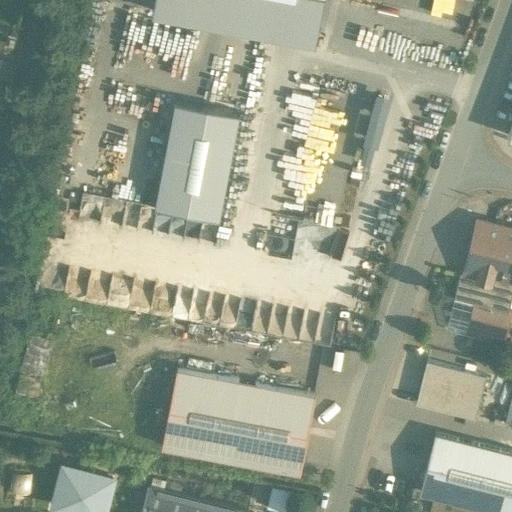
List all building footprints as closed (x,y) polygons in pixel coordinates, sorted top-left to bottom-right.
[(374,90),(370,141),(385,143),(389,91),(374,90)] [(234,109),(178,99),(158,206),(214,217),(234,109)] [(511,226),(477,217),(465,264),(479,267),(478,274),(478,275),(489,278),(491,270),(511,275),(511,226)] [(511,292),(511,275),(491,270),(489,278),(478,275),(478,274),(459,270),(453,295),(475,301),(508,309),(511,292)] [(508,309),(475,301),(469,324),(502,332),(508,309)] [(426,359),(415,402),(473,417),(484,374),(426,359)] [(315,389),(176,362),(161,441),(300,468),(315,389)] [(511,447),(434,428),(419,488),(511,511),(511,447)] [(101,511),(112,472),(63,459),(52,500),(76,507),(74,511),(84,511),(86,509),(96,511),(101,511)] [(13,469),(12,489),(32,490),(33,470),(13,469)] [(246,511),(248,507),(148,481),(140,511),(246,511)] [(290,509),(296,488),(275,483),(269,504),(290,509)]
